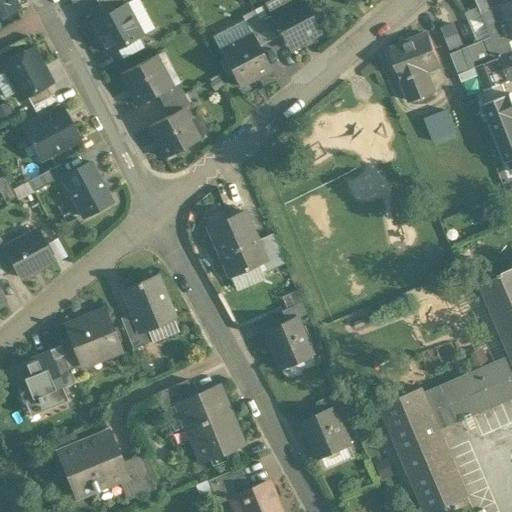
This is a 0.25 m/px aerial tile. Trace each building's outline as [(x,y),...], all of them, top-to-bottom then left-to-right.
[(0,0),(0,19),(20,9),(14,0),(0,0)] [(123,0),(106,0),(98,4),(104,15),(125,4),(123,0)] [(303,0),(295,0),(270,14),(281,35),(288,49),(303,41),(303,40),(320,31),(303,0)] [(481,13),(490,10),(511,1),(511,0),(475,0),(479,8),(481,13)] [(511,1),(490,10),(498,28),(496,29),(502,45),(510,42),(511,48),(511,1)] [(104,15),(90,22),(99,38),(100,38),(108,53),(142,35),(125,4),(104,15)] [(491,37),(481,13),(479,8),(465,14),(477,43),(491,37)] [(498,28),(490,10),(481,13),(491,37),(499,57),(501,57),(505,55),(502,45),(496,29),(498,28)] [(269,14),(259,20),(270,41),(281,35),(269,14)] [(270,41),(259,20),(247,26),(252,34),(259,46),(270,41)] [(455,21),(441,26),(449,49),(463,44),(455,21)] [(252,34),(220,51),(239,86),(254,78),(253,78),(270,68),(259,46),(252,34)] [(428,34),(389,49),(410,101),(434,92),(426,71),(440,65),(428,34)] [(477,43),(473,44),(481,64),(499,57),(491,37),(477,43)] [(511,48),(510,42),(502,45),(505,55),(511,52),(511,48)] [(473,44),(463,48),(471,68),(481,64),(473,44)] [(34,46),(0,65),(20,101),(27,97),(48,86),(54,83),(34,46)] [(463,48),(450,54),(458,73),(471,68),(463,48)] [(511,52),(505,55),(501,57),(510,80),(511,78),(511,52)] [(155,56),(120,74),(128,89),(129,88),(138,105),(157,95),(171,87),(171,86),(155,56)] [(219,76),(210,81),(215,89),(224,83),(219,76)] [(171,87),(157,95),(163,105),(184,94),(178,83),(171,86),(171,87)] [(502,85),(484,92),(483,92),(480,93),(484,104),(506,95),(502,85)] [(53,95),(48,86),(27,97),(32,107),(53,95)] [(511,96),(511,93),(506,95),(484,104),(507,163),(511,160),(511,96)] [(184,94),(163,105),(168,116),(183,108),(183,109),(190,105),(184,94)] [(53,95),(32,107),(39,119),(60,108),(53,95)] [(39,119),(23,127),(40,159),(78,139),(61,107),(60,108),(39,119)] [(168,116),(148,127),(156,141),(157,141),(166,158),(199,140),(183,109),(183,108),(168,116)] [(446,110),(425,119),(434,142),(455,133),(446,110)] [(65,175),(61,177),(82,217),(111,202),(90,162),(65,175)] [(60,164),(28,181),(33,190),(34,192),(61,177),(65,175),(60,164)] [(23,172),(7,180),(11,188),(27,180),(23,172)] [(16,197),(4,176),(0,178),(0,192),(5,202),(16,197)] [(27,180),(11,188),(16,197),(17,198),(33,190),(28,181),(27,180)] [(243,211),(207,226),(229,277),(247,269),(245,265),(256,260),(263,257),(255,241),(243,211)] [(37,230),(4,247),(15,268),(20,278),(53,260),(37,230)] [(284,263),(272,234),(255,241),(263,257),(256,260),(261,273),(284,263)] [(4,247),(0,239),(0,264),(5,273),(15,268),(4,247)] [(247,269),(229,277),(235,291),(263,279),(261,273),(256,260),(245,265),(247,269)] [(511,268),(496,276),(496,277),(481,284),(511,356),(511,268)] [(156,276),(123,289),(134,316),(140,332),(146,329),(173,318),(156,276)] [(301,302),(280,311),(285,322),(295,318),(296,319),(307,314),(301,302)] [(103,309),(64,325),(70,340),(80,364),(119,349),(103,309)] [(140,332),(134,316),(121,321),(132,349),(152,342),(146,329),(140,332)] [(146,329),(152,342),(178,331),(173,318),(146,329)] [(285,322),(264,331),(279,368),(311,355),(296,319),(295,318),(285,322)] [(80,364),(70,340),(59,344),(60,346),(63,353),(69,369),(80,364)] [(60,346),(33,357),(34,359),(10,368),(15,379),(25,405),(26,408),(40,402),(43,407),(66,398),(62,388),(60,389),(48,359),(63,353),(60,346)] [(469,353),(477,370),(490,365),(483,347),(469,353)] [(63,353),(48,359),(60,389),(62,388),(75,383),(69,369),(63,353)] [(477,370),(423,393),(421,388),(380,405),(426,511),(432,511),(468,497),(439,430),(511,398),(511,356),(490,365),(477,370)] [(12,410),(25,405),(15,379),(2,384),(12,410)] [(187,380),(155,393),(162,410),(165,409),(176,404),(175,403),(194,396),(187,380)] [(194,396),(175,403),(176,404),(185,427),(191,442),(200,462),(242,444),(231,417),(228,419),(215,389),(219,388),(218,386),(194,396)] [(340,392),(319,401),(324,412),(334,408),(335,409),(345,404),(340,392)] [(176,404),(165,409),(175,432),(185,427),(176,404)] [(345,404),(335,409),(342,426),(352,421),(345,404)] [(324,412),(302,421),(318,459),(350,445),(342,426),(335,409),(334,408),(324,412)] [(54,440),(59,452),(84,441),(79,428),(54,440)] [(84,441),(59,452),(77,496),(118,480),(125,477),(119,463),(107,432),(84,441)] [(350,445),(318,459),(323,470),(355,457),(350,445)] [(140,454),(119,463),(125,477),(118,480),(126,500),(154,489),(140,454)] [(386,459),(375,464),(381,479),(393,474),(386,459)] [(239,467),(208,480),(217,504),(229,499),(228,498),(249,489),(239,467)] [(249,489),(228,498),(229,499),(234,511),(279,511),(267,482),(249,489)]
